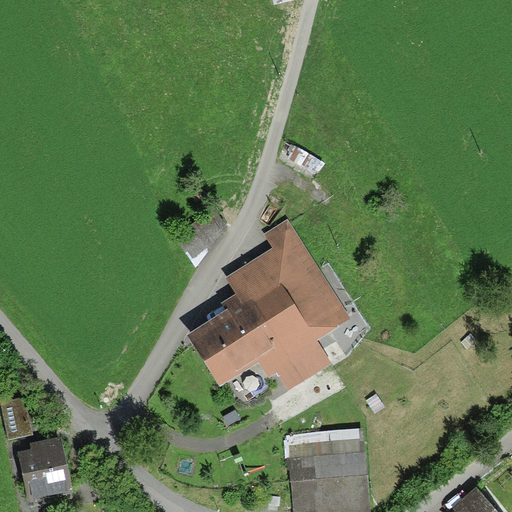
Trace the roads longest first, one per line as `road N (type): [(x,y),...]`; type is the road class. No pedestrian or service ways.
road 1 (residential): [(303,0),(271,140),(232,245),(102,443)]
road 2 (residential): [(102,443),(0,328)]
road 3 (residential): [(511,438),(414,511)]
